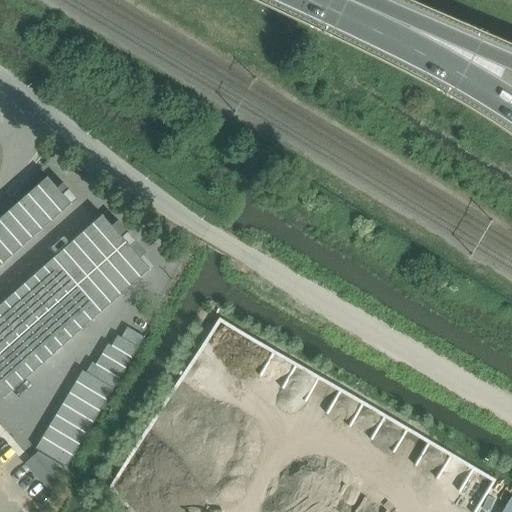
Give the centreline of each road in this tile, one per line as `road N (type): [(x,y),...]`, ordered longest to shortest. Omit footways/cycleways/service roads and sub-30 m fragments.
road 1 (unclassified): [(0,81),(201,229),(511,413)]
road 2 (motorway): [(306,0),(511,106)]
road 3 (motorway): [(341,0),(511,63)]
